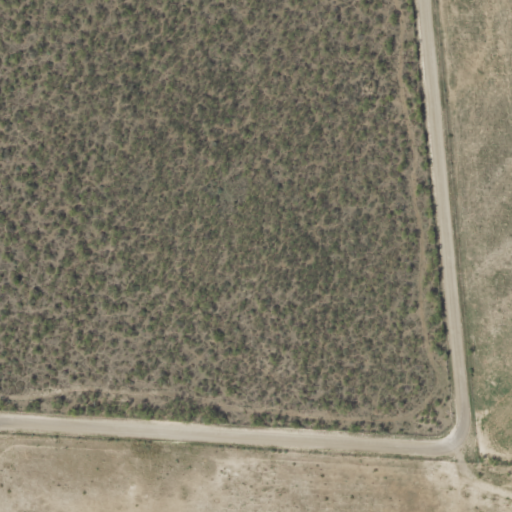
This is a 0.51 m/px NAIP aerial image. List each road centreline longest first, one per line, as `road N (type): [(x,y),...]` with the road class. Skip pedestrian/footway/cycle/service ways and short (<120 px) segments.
road 1 (residential): [(36,511),(43,432),(63,407),(467,422)]
road 2 (residential): [(467,422),(463,151),(450,0)]
